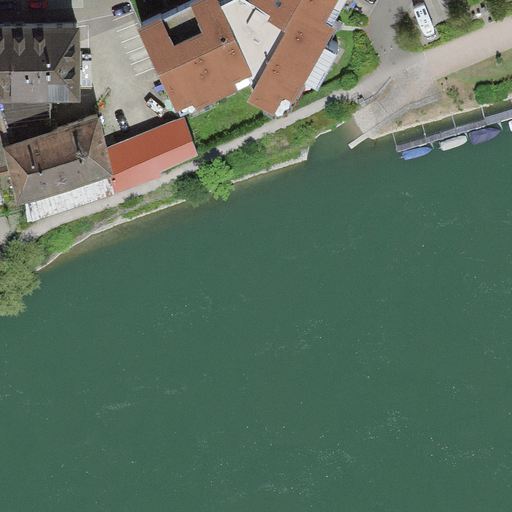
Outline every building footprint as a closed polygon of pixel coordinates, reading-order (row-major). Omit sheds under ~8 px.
[(187,0),(139,24),(180,105),(253,72),(256,78),(252,86),(283,104),(301,70),(319,79),(340,42),(322,32),(340,0),(187,0)] [(0,15),(0,83),(49,81),(76,80),(76,14),(0,15)] [(51,120),(49,81),(0,83),(0,103),(8,136),(51,120)] [(0,166),(10,165),(8,136),(0,103),(0,166)] [(8,136),(10,165),(26,207),(118,173),(107,144),(92,105),(51,120),(8,136)] [(107,144),(118,173),(119,177),(197,149),(184,115),(107,144)]
